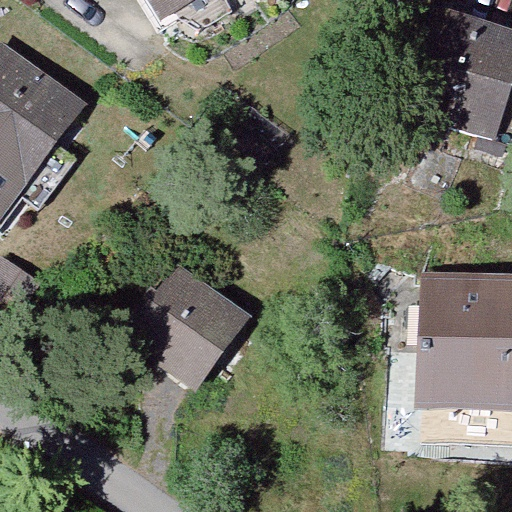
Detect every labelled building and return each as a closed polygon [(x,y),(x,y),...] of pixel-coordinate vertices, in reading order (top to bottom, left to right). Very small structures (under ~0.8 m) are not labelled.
[(144,0),(158,24),(199,0),(144,0)] [(511,93),(511,36),(434,9),(396,115),(492,149),(511,93)] [(0,225),(83,112),(0,51),(0,225)] [(249,325),(174,271),(122,343),(197,397),(249,325)] [(511,285),(422,282),(416,416),(511,420),(511,285)]
